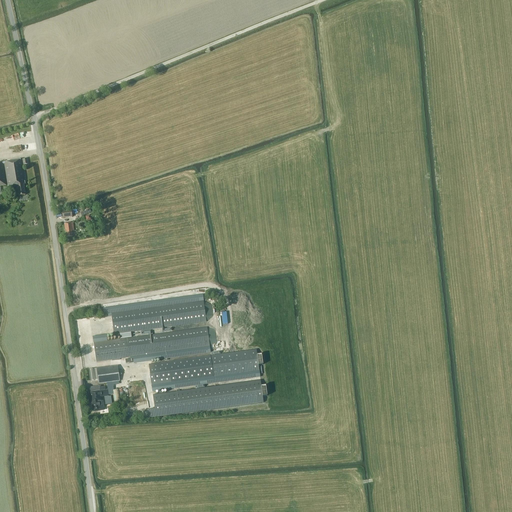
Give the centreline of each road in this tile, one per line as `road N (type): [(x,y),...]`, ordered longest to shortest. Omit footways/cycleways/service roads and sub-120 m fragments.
road 1 (tertiary): [(92,511),(33,117)]
road 2 (unclassified): [(33,117),(321,0)]
